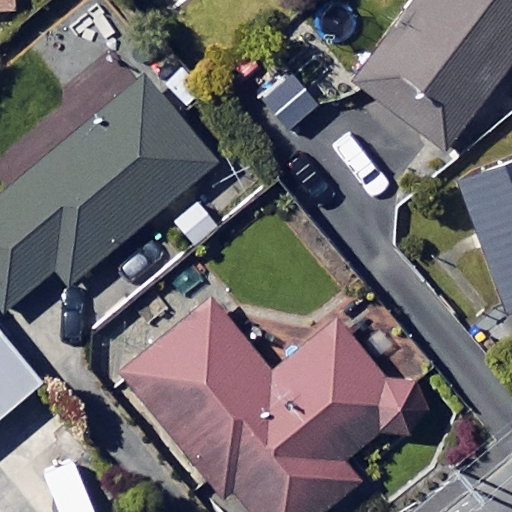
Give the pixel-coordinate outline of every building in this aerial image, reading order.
[(0,0),(0,12),(13,12),(12,0),(0,0)] [(511,50),(511,0),(406,0),(349,73),(438,144),(511,50)] [(215,149),(144,65),(0,189),(0,303),(3,307),(54,263),(66,277),(215,149)] [(511,149),(453,171),(502,305),(511,301),(511,149)] [(209,287),(113,361),(213,493),(229,481),(252,511),(313,511),(367,471),(350,448),(377,427),(394,430),(409,424),(422,401),(417,381),(383,338),(364,350),(335,313),(270,368),(209,287)] [(0,405),(38,372),(0,329),(0,405)]
